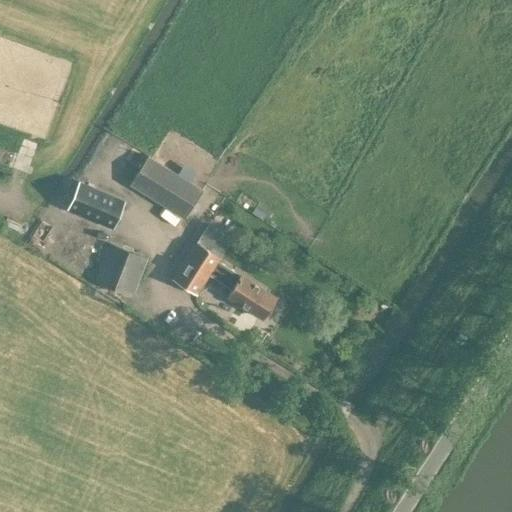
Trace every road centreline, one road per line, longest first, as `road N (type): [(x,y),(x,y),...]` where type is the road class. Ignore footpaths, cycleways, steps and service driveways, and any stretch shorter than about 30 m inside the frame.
road 1 (track): [(511,226),(367,448)]
road 2 (unclassified): [(408,511),(511,351)]
